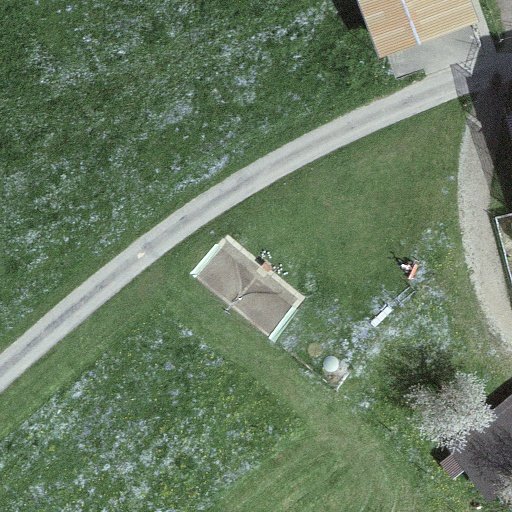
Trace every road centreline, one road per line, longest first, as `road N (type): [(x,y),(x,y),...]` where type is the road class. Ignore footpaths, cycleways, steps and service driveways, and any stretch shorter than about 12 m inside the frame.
road 1 (track): [(511,63),(414,98),(256,175),(187,219),(0,373)]
road 2 (track): [(500,66),(476,196),(481,252),(511,325)]
